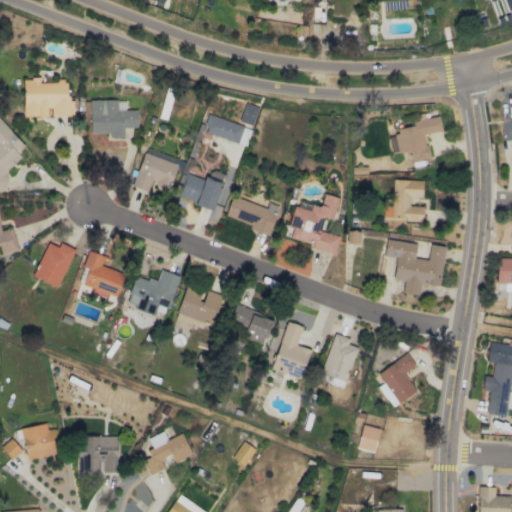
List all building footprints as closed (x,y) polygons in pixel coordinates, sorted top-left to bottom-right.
[(72,115),(72,98),(66,98),(66,81),(39,82),(39,78),(22,78),(22,116),(48,116),(48,115),(72,115)] [(89,133),(108,133),(108,137),(122,137),(122,127),(136,127),(136,110),(123,110),(123,99),(88,100),(89,133)] [(244,118),(253,120),(256,106),(243,103),(238,121),(243,122),(244,118)] [(201,131),(236,144),(243,126),(208,113),(201,131)] [(441,131),(438,116),(411,120),(412,125),(395,128),(396,135),(387,136),(390,153),(409,150),(411,161),(428,158),(423,133),(441,131)] [(176,165),(143,152),(130,185),(146,191),(150,181),(167,188),(176,165)] [(186,173),(177,197),(210,209),(223,174),(211,169),(207,180),(186,173)] [(421,180),(392,179),(391,205),(383,205),(382,219),(420,220),(420,206),(408,205),(408,197),(420,198),(421,180)] [(333,251),(337,235),(319,231),(322,217),(331,219),(337,197),(323,193),(319,206),(308,203),(295,200),(285,239),(333,251)] [(250,223),(248,230),(268,235),(275,210),(229,198),(224,217),(250,223)] [(0,254),(16,250),(11,228),(0,230),(0,254)] [(357,244),(359,232),(347,230),(345,243),(357,244)] [(438,286),(443,246),(428,244),(426,260),(413,258),(415,243),(384,239),(382,256),(394,257),(392,279),(402,281),(401,293),(417,295),(419,283),(438,286)] [(73,249),(59,242),(57,247),(46,242),(31,275),(55,287),(73,249)] [(81,285),(115,296),(123,273),(103,266),(106,257),(87,250),(81,267),(86,268),(81,285)] [(511,257),(496,257),(495,283),(504,284),(504,290),(511,290),(511,257)] [(178,275),(159,269),(155,282),(134,275),(124,304),(153,314),(155,309),(165,312),(178,275)] [(220,295),(203,290),(203,292),(183,287),(174,319),(210,329),(220,295)] [(271,318),(233,306),(228,322),(250,329),(247,338),(263,343),(271,318)] [(301,325),(284,321),(271,370),(300,378),(308,348),(295,345),(301,325)] [(348,338),(332,333),(319,373),(343,381),(354,346),(346,344),(348,338)] [(376,373),(382,383),(377,386),(390,407),(414,391),(402,373),(414,365),(406,353),(376,373)] [(26,459),(60,451),(55,428),(46,430),(44,422),(19,428),(26,459)] [(355,448),(372,452),(378,428),(361,424),(355,448)] [(181,433),(166,440),(162,431),(147,438),(151,448),(145,450),(148,457),(142,460),(148,474),(163,468),(159,459),(170,454),(173,462),(191,455),(181,433)] [(116,436),(86,436),(85,479),(99,480),(99,471),(115,472),(116,436)] [(0,446),(10,458),(20,450),(9,438),(0,446)] [(231,458),(243,465),(253,448),(240,441),(231,458)] [(493,487),(477,486),(475,511),(507,511),(508,496),(493,495),(493,487)] [(200,511),(177,495),(165,511),(200,511)]
